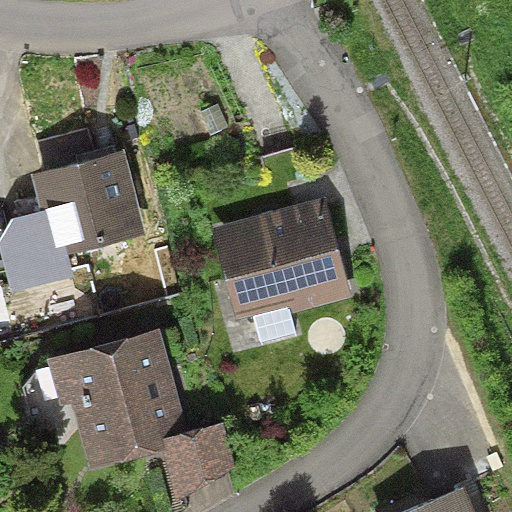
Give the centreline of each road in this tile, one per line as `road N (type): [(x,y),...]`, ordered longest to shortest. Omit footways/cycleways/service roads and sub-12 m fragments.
road 1 (residential): [(270,0),(327,79),(396,219),(415,284),(417,334),(406,374),(376,421),(336,461),(243,511)]
road 2 (residential): [(0,20),(68,29),(131,25),(223,0)]
